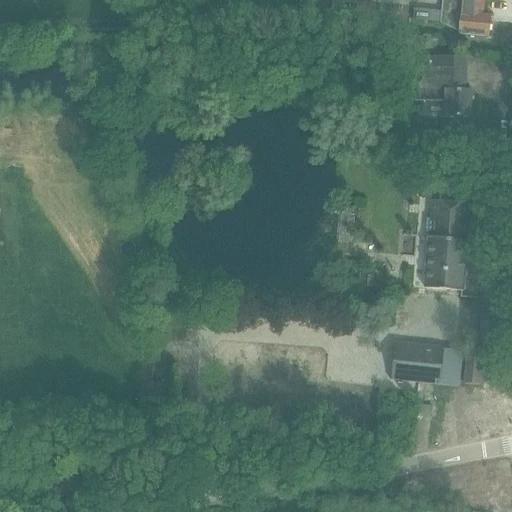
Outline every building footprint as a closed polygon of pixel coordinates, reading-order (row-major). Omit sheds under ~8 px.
[(340,0),(333,0),(330,26),(370,30),(373,4),(340,0)] [(443,0),(441,23),(459,32),(458,35),(489,38),(491,16),(483,16),(484,0),(443,0)] [(445,118),(451,118),(471,118),(471,115),(473,114),(473,105),(471,104),(471,90),(464,90),(464,85),(466,85),(467,57),(441,57),(440,58),(413,58),(413,101),(446,102),(445,118)] [(419,149),(445,150),(446,134),(420,133),(419,149)] [(443,290),(463,291),(470,204),(433,201),(426,289),(443,290)] [(479,342),(481,342),(499,344),(504,298),(483,297),(479,342)] [(394,345),(392,360),(390,380),(459,388),(462,352),(394,345)] [(464,384),(480,386),(482,360),(467,358),(464,384)]
